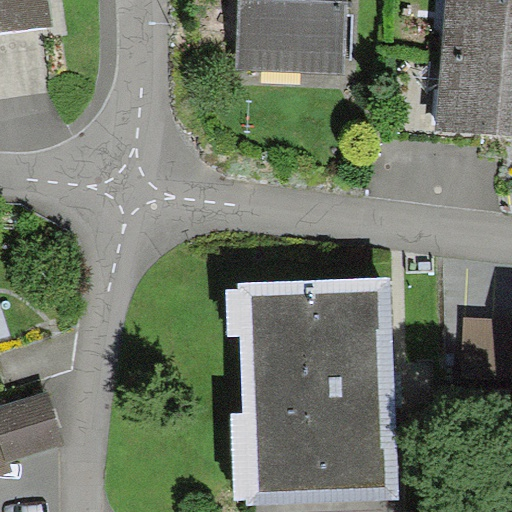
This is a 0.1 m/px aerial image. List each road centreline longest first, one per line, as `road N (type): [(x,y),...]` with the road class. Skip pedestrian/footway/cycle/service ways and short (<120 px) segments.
road 1 (residential): [(511,244),(133,195)]
road 2 (residential): [(86,511),(108,310),(133,195)]
road 3 (residential): [(133,195),(145,0)]
road 4 (residential): [(133,195),(0,183)]
